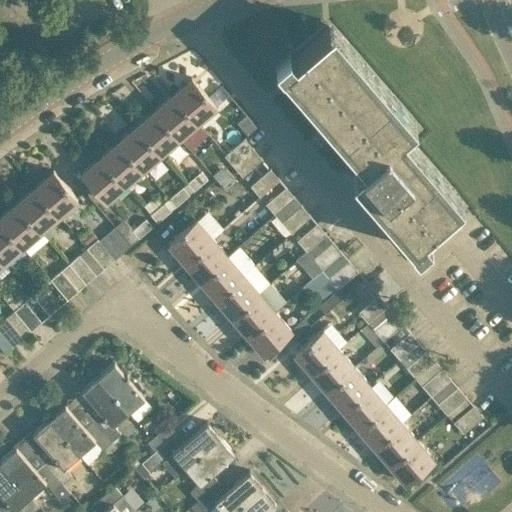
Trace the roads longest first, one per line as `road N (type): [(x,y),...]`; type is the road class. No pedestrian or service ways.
road 1 (residential): [(511,400),(210,46),(194,14)]
road 2 (residential): [(0,399),(113,301),(386,511)]
road 3 (unclassified): [(0,129),(102,60),(194,14)]
